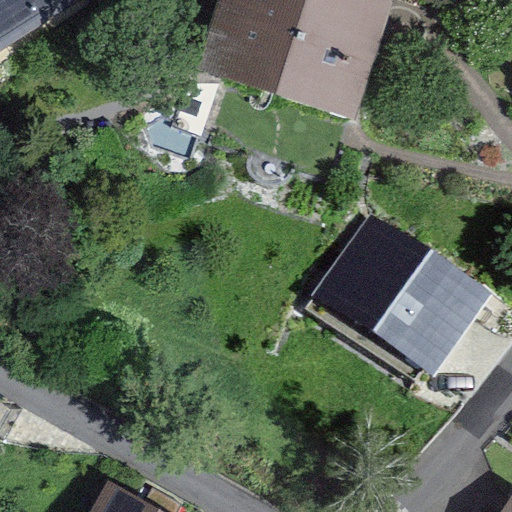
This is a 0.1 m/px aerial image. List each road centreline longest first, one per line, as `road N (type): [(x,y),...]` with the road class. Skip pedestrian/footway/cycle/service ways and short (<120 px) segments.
road 1 (residential): [(0,370),(245,511)]
road 2 (residential): [(396,511),(511,376)]
